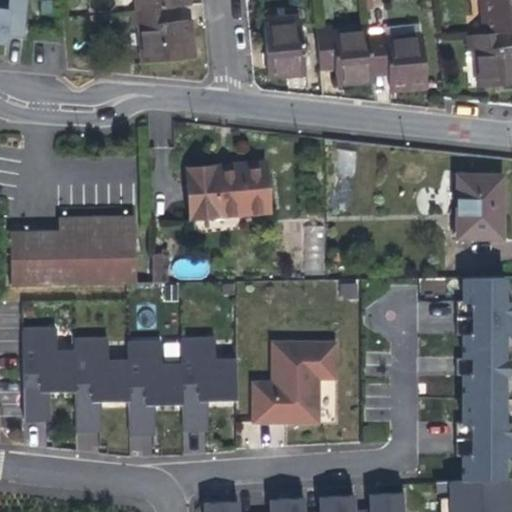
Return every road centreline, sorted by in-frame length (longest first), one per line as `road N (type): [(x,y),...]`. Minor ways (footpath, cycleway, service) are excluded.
road 1 (residential): [(159,485),(181,472),(392,458),(405,433),(403,293)]
road 2 (residential): [(511,136),(232,102)]
road 3 (residential): [(232,102),(134,93),(102,105),(43,103),(0,88)]
road 4 (residential): [(0,462),(159,485)]
